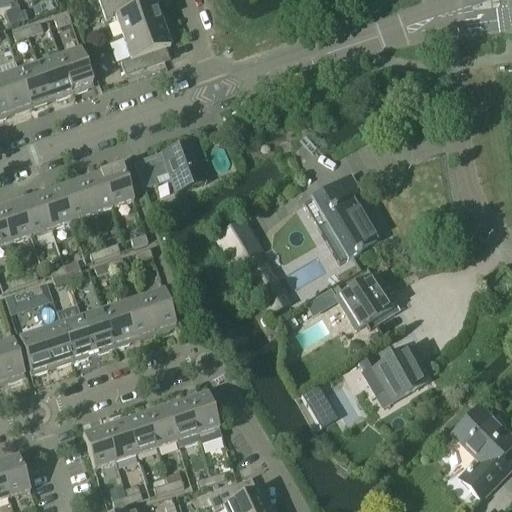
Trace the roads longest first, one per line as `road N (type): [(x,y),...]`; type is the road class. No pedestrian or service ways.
road 1 (residential): [(295,511),(220,381),(204,367),(181,365),(37,415)]
road 2 (residential): [(511,246),(481,216),(466,184),(438,17)]
road 3 (residential): [(211,93),(438,17)]
road 4 (residential): [(0,168),(211,93)]
